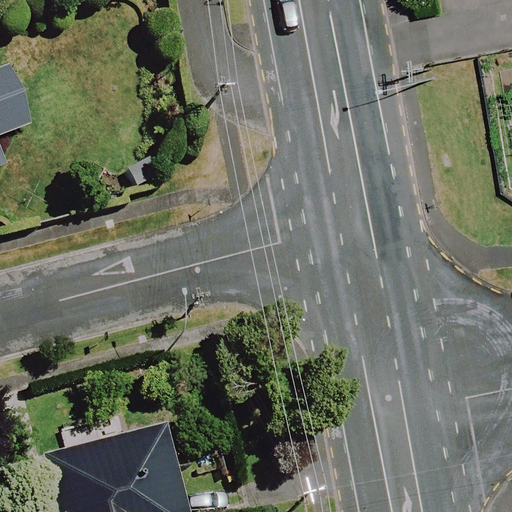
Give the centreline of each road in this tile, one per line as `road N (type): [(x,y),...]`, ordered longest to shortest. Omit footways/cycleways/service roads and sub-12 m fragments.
road 1 (residential): [(0,318),(338,229)]
road 2 (secondary): [(338,229),(301,0)]
road 3 (secondary): [(406,410),(338,229)]
